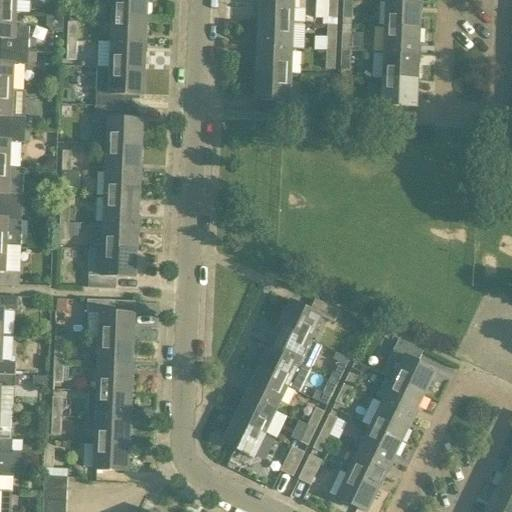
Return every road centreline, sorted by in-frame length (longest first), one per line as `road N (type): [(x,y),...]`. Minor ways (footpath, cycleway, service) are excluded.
road 1 (residential): [(271,511),(196,463),(184,426),(201,0)]
road 2 (residential): [(396,511),(456,389),(471,384),(501,402),(502,419),(460,511)]
road 3 (residential): [(455,109),(490,110),(500,98),(504,0)]
